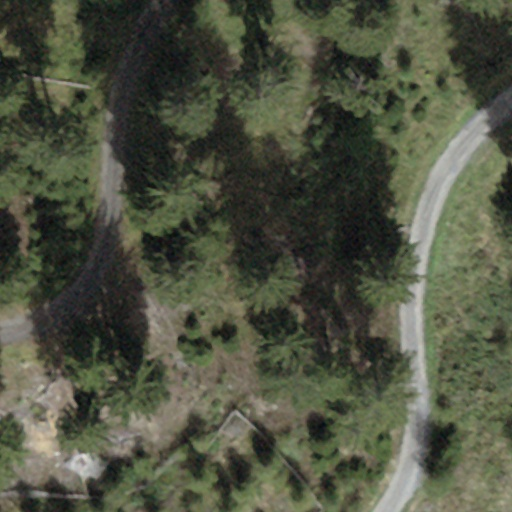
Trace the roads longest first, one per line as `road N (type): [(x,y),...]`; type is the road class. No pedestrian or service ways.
road 1 (track): [(511,114),(452,166),(413,279),(420,428),(386,511)]
road 2 (track): [(0,344),(89,285),(122,206),(122,94),(142,30),(168,0)]
